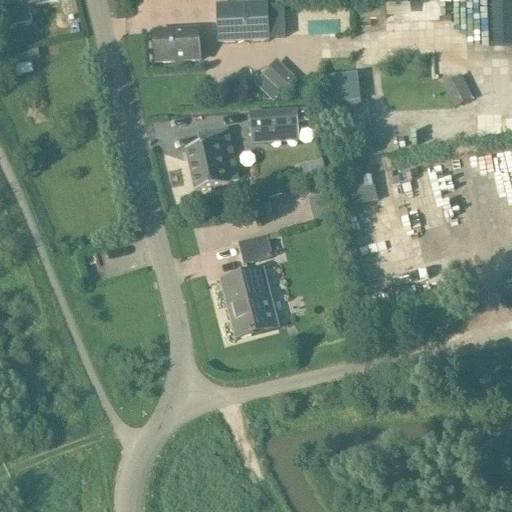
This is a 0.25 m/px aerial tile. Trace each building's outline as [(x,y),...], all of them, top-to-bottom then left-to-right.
[(0,0),(7,29),(31,23),(27,8),(58,1),(57,0),(0,0)] [(511,0),(491,0),(493,47),(511,46),(511,0)] [(465,1),(361,2),(361,18),(465,17),(465,1)] [(218,48),(270,45),(270,40),(268,8),(268,3),(215,7),(218,48)] [(286,39),(284,7),(268,8),(270,40),(286,39)] [(200,62),(199,33),(155,35),(156,65),(200,62)] [(273,101),(292,81),(280,70),(271,79),(263,76),(256,84),(273,101)] [(381,70),(328,74),(332,127),(385,123),(381,70)] [(454,110),(473,100),(461,77),(442,87),(454,110)] [(298,111),(250,114),(252,145),(269,144),(269,134),(299,132),(298,111)] [(237,173),(228,132),(199,138),(201,148),(187,151),(196,194),(230,187),(227,175),(237,173)] [(302,187),(329,180),(324,160),(297,167),(302,187)] [(374,177),(348,185),(356,208),(381,200),(374,177)] [(312,198),(315,221),(331,219),(329,196),(312,198)] [(248,266),(274,260),(269,236),(242,243),(248,266)] [(262,273),(249,276),(223,283),(239,342),(277,332),(262,273)]
